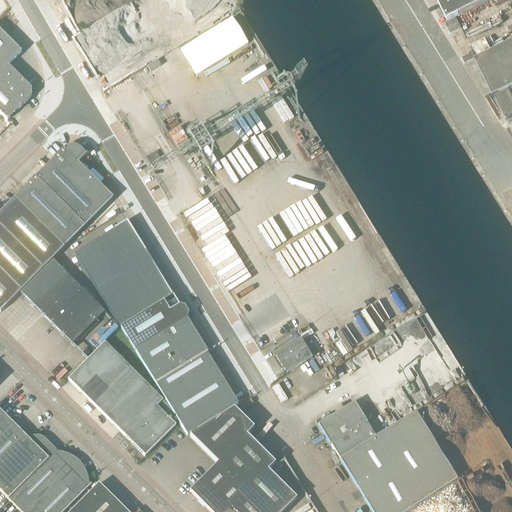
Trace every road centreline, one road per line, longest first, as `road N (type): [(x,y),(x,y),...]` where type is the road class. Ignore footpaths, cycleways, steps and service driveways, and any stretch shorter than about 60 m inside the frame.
road 1 (unclassified): [(339,511),(221,311),(77,103)]
road 2 (tertiary): [(155,511),(0,358)]
road 3 (unclassified): [(511,152),(413,0)]
